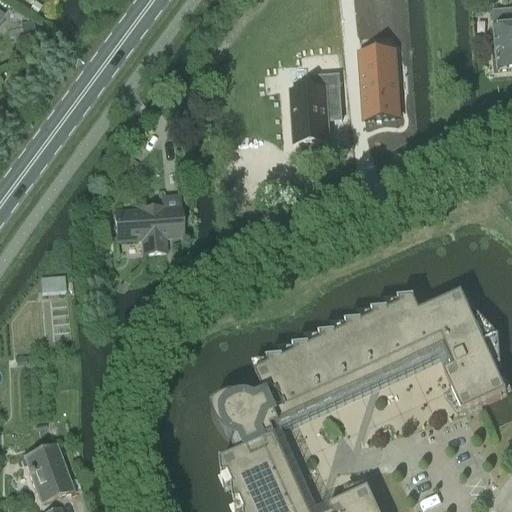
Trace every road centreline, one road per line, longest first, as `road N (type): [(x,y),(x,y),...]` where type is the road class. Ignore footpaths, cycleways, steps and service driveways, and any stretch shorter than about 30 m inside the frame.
road 1 (residential): [(131,511),(119,444),(123,402),(153,338),(179,313),(511,153)]
road 2 (residential): [(0,270),(193,0)]
road 3 (primary): [(0,206),(153,0)]
road 4 (residential): [(353,463),(435,453),(462,511)]
